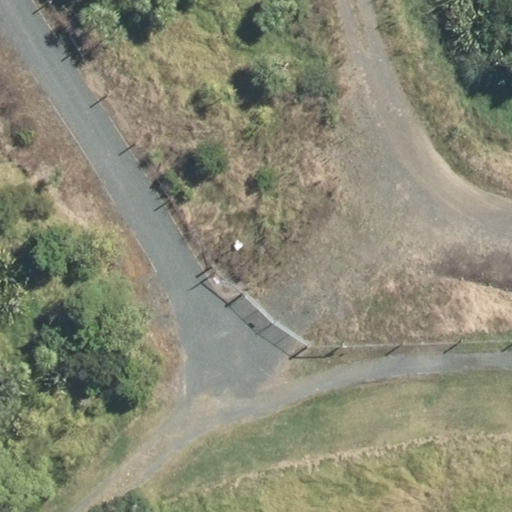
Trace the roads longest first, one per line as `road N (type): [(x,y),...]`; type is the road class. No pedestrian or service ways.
road 1 (track): [(511,219),(411,192),(218,315)]
road 2 (track): [(362,0),(411,192)]
